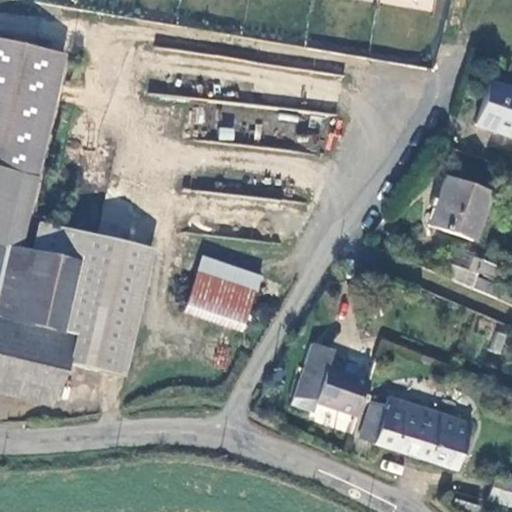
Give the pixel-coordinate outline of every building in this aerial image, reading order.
[(0,281),(7,249),(13,224),(52,54),(0,41),(0,281)] [(511,90),(487,82),(474,125),(511,138),(511,90)] [(471,241),(487,194),(443,179),(427,225),(471,241)] [(13,224),(7,249),(85,267),(69,337),(59,369),(115,382),(143,253),(13,224)] [(7,249),(0,281),(0,397),(45,407),(59,369),(69,337),(85,267),(7,249)] [(446,264),(441,278),(469,290),(479,260),(469,256),(464,271),(446,264)] [(499,267),(479,260),(469,290),(511,308),(511,290),(493,285),(499,267)] [(252,293),(196,273),(185,308),(241,326),(252,293)] [(312,403),(355,418),(367,384),(340,374),(342,366),(327,361),(330,352),(310,344),(288,405),(309,413),(312,403)] [(405,454),(452,471),(468,425),(386,399),(383,406),(369,402),(357,437),(371,442),(370,444),(405,454)] [(511,485),(499,482),(498,485),(489,481),(482,502),(511,511),(511,485)]
